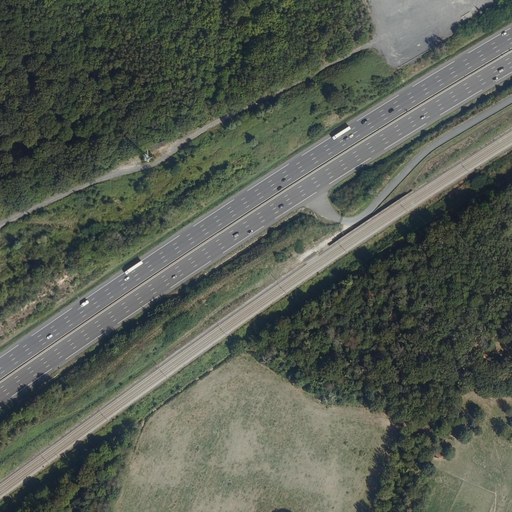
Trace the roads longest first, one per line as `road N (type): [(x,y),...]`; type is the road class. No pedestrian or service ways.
road 1 (motorway): [(0,394),(308,187),(511,62)]
road 2 (motorway): [(511,37),(300,166),(0,368)]
